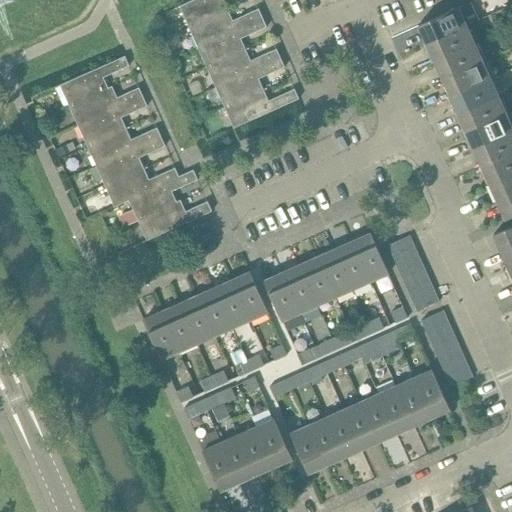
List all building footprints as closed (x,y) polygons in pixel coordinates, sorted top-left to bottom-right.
[(193,0),(179,7),(188,27),(227,10),(222,0),(193,0)] [(471,2),(418,25),(426,43),(469,23),(479,19),(471,2)] [(188,27),(197,47),(262,18),(258,9),(232,20),(227,10),(188,27)] [(197,47),(206,67),(245,50),(240,39),(266,27),(262,18),(197,47)] [(477,41),(469,23),(426,43),(434,61),(477,41)] [(485,59),(477,41),(434,61),(442,78),(485,59)] [(206,67),(215,88),(280,58),(276,49),(250,61),(245,50),(206,67)] [(69,106),(108,89),(103,78),(129,66),(125,56),(59,86),(69,106)] [(215,88),(224,108),(263,90),(258,79),(284,67),(280,58),(215,88)] [(493,76),(485,59),(442,78),(450,96),(493,76)] [(501,94),(493,76),(450,96),(458,113),(501,94)] [(69,106),(78,126),(143,97),(139,88),(113,100),(108,89),(69,106)] [(263,90),(224,108),(233,128),(299,99),(294,89),(268,101),(263,90)] [(509,111),(501,94),(458,113),(465,131),(509,111)] [(78,126),(87,146),(126,129),(121,118),(147,106),(143,97),(78,126)] [(511,131),(511,118),(509,111),(465,131),(473,149),(511,131)] [(131,140),(126,129),(87,146),(96,166),(161,137),(157,128),(131,140)] [(511,152),(511,131),(473,149),(481,166),(511,152)] [(96,166),(105,187),(144,169),(139,158),(165,146),(161,137),(96,166)] [(511,173),(511,152),(481,166),(489,184),(511,173)] [(179,177),(175,168),(149,180),(144,169),(105,187),(114,207),(129,201),(128,200),(179,177)] [(129,201),(137,220),(176,202),(171,192),(198,180),(193,170),(179,177),(128,200),(129,201)] [(511,194),(511,173),(489,184),(497,201),(511,194)] [(511,216),(511,194),(497,201),(505,219),(511,216)] [(176,202),(137,220),(147,241),(212,211),(207,201),(181,213),(176,202)] [(511,247),(511,226),(493,235),(501,253),(511,247)] [(389,273),(371,233),(352,241),(371,281),(389,273)] [(393,256),(415,246),(410,235),(388,245),(393,256)] [(353,289),(371,281),(352,241),(335,249),(353,289)] [(420,257),(415,246),(393,256),(398,267),(420,257)] [(511,247),(501,253),(509,271),(511,269),(511,247)] [(353,289),(335,249),(317,257),(335,297),(353,289)] [(318,305),(335,297),(317,257),(300,265),(318,305)] [(403,278),(425,268),(420,257),(398,267),(403,278)] [(300,265),(282,273),(300,313),(305,323),(322,315),(318,305),(300,265)] [(429,279),(425,268),(403,278),(408,289),(429,279)] [(232,280),(250,320),(269,312),(250,272),(232,280)] [(282,321),(300,313),(282,273),(264,281),(282,321)] [(408,289),(413,300),(434,290),(429,279),(408,289)] [(215,288),(233,328),(250,320),(232,280),(215,288)] [(197,296),(215,336),(233,328),(215,288),(197,296)] [(439,301),(434,290),(413,300),(418,311),(439,301)] [(179,304),(197,344),(215,336),(197,296),(179,304)] [(162,312),(180,352),(197,344),(179,304),(162,312)] [(395,323),(408,318),(403,307),(391,312),(395,323)] [(426,331),(448,321),(443,310),(421,320),(426,331)] [(143,320),(161,360),(180,352),(162,312),(143,320)] [(379,318),(368,323),(373,333),(384,328),(379,318)] [(453,332),(448,321),(426,331),(431,342),(453,332)] [(360,339),(373,333),(368,323),(356,328),(360,339)] [(410,323),(398,328),(403,339),(415,334),(410,323)] [(458,343),(453,332),(431,342),(436,353),(458,343)] [(344,333),(333,339),(338,349),(349,344),(344,333)] [(386,334),(375,339),(383,356),(394,351),(386,334)] [(325,355),(338,349),(333,339),(321,344),(325,355)] [(363,344),(368,355),(371,361),(383,356),(375,339),(363,344)] [(436,353),(441,364),(463,354),(458,343),(436,353)] [(275,361),(287,355),(283,345),(271,350),(275,361)] [(302,365),(314,360),(309,349),(298,354),(302,365)] [(351,349),(340,355),(345,365),(356,360),(351,349)] [(446,375),(468,365),(463,354),(441,364),(446,375)] [(252,371),(264,365),(260,355),(247,361),(252,371)] [(340,355),(328,360),(333,371),(345,365),(340,355)] [(252,371),(247,361),(236,365),(241,376),(252,371)] [(316,365),(305,370),(310,381),(321,376),(316,365)] [(473,376),(468,365),(446,375),(451,386),(473,376)] [(414,378),(432,418),(450,410),(432,369),(414,378)] [(305,370),(293,376),(298,387),(310,381),(305,370)] [(217,387),(229,381),(224,371),(212,376),(217,387)] [(205,392),(217,387),(212,376),(200,381),(205,392)] [(255,377),(243,382),(248,393),(260,387),(255,377)] [(414,378),(396,386),(414,426),(432,418),(414,378)] [(281,381),(269,386),(274,397),(286,392),(281,381)] [(181,402),(193,397),(189,386),(177,392),(181,402)] [(378,393),(397,434),(414,426),(396,386),(378,393)] [(219,392),(224,403),(236,398),(231,387),(219,392)] [(219,392),(207,398),(212,408),(224,403),(219,392)] [(397,434),(378,393),(361,401),(379,442),(397,434)] [(379,442),(361,401),(343,409),(361,450),(379,442)] [(196,403),(183,408),(188,419),(200,414),(196,403)] [(251,417),(256,427),(274,468),(292,459),(270,409),(251,417)] [(361,450),(343,409),(326,417),(344,458),(361,450)] [(344,458),(326,417),(308,425),(326,466),(344,458)] [(326,466),(308,425),(290,434),(308,474),(326,466)] [(238,435),(256,476),(274,468),(256,427),(238,435)] [(238,435),(220,443),(238,484),(256,476),(238,435)] [(202,451),(220,492),(238,484),(220,443),(202,451)]
